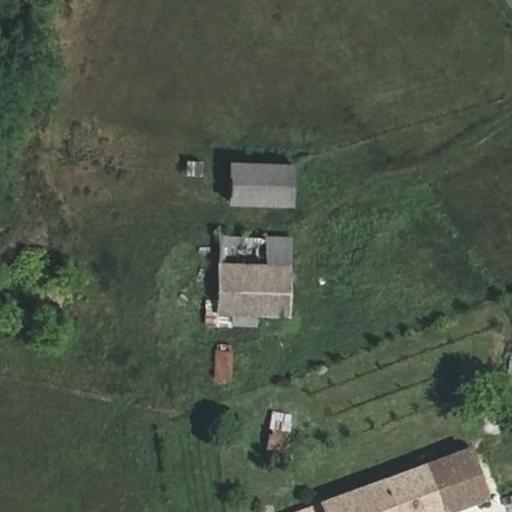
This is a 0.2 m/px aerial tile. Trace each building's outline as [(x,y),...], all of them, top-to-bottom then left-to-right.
[(290,203),(292,164),(231,161),(228,201),(290,203)] [(221,237),(218,302),(218,312),(274,314),(288,315),(291,239),(221,237)] [(218,312),(218,302),(207,301),(205,323),(273,326),(274,314),(218,312)] [(213,349),(213,381),(233,381),(233,349),(213,349)] [(267,449),(284,452),(290,417),(274,414),(267,449)] [(450,511),(485,499),(469,452),(320,508),(319,506),(302,511),(450,511)]
